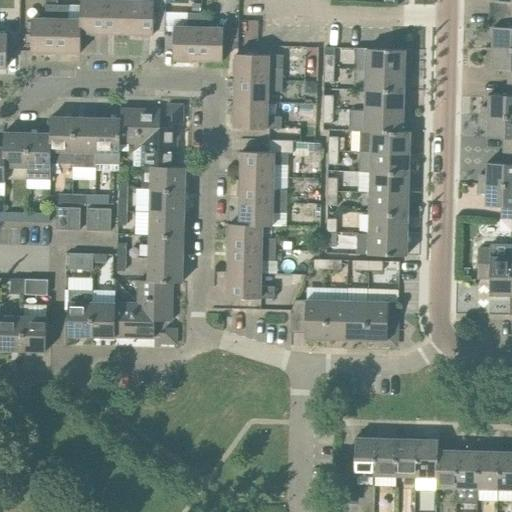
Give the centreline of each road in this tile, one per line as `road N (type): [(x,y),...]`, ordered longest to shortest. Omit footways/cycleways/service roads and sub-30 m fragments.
road 1 (residential): [(203,342),(212,84),(60,81),(30,111),(0,111)]
road 2 (residential): [(446,0),(438,327),(446,343)]
road 3 (residential): [(51,378),(72,355),(172,357),(203,342)]
road 4 (residential): [(304,366),(403,366),(446,343)]
road 5 (residential): [(299,511),(304,366)]
